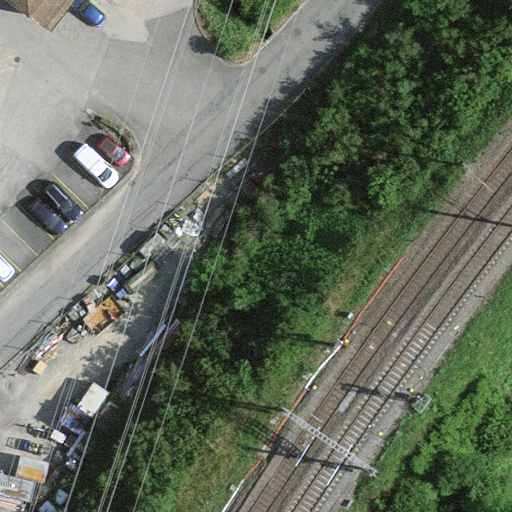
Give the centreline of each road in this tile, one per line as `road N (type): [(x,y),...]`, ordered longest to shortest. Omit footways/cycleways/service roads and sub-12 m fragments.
road 1 (residential): [(0,329),(345,0)]
road 2 (unknown): [(46,0),(201,140)]
